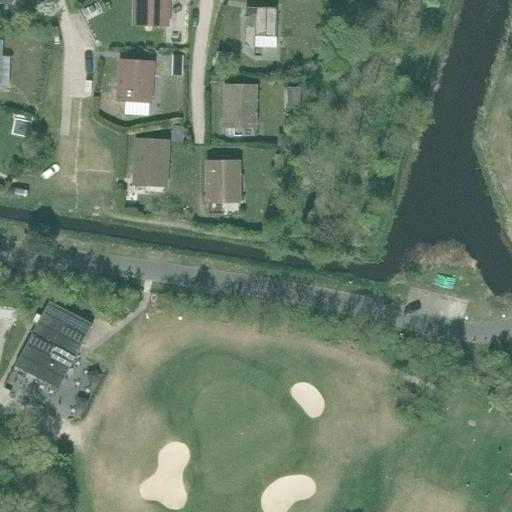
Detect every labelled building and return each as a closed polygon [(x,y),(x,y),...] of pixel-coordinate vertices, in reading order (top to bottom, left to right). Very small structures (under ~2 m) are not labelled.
[(166,16),(166,0),(135,0),(135,25),(145,25),(145,16),(166,16)] [(275,38),(276,8),(256,8),(256,9),(246,9),(246,17),(245,17),(244,47),(280,48),(280,38),(275,38)] [(149,93),(152,64),(121,62),(118,100),(128,101),(129,92),(149,93)] [(255,127),(255,88),(224,87),(224,126),(255,127)] [(181,141),(181,128),(173,128),(173,140),(181,141)] [(164,187),(167,143),(147,141),(147,143),(138,142),(137,151),(136,151),(134,180),(144,180),(143,185),(164,187)] [(207,202),(238,202),(238,163),(217,163),(217,164),(208,164),(208,173),(207,173),(207,202)] [(48,301),(13,366),(59,390),(94,325),(48,301)]
